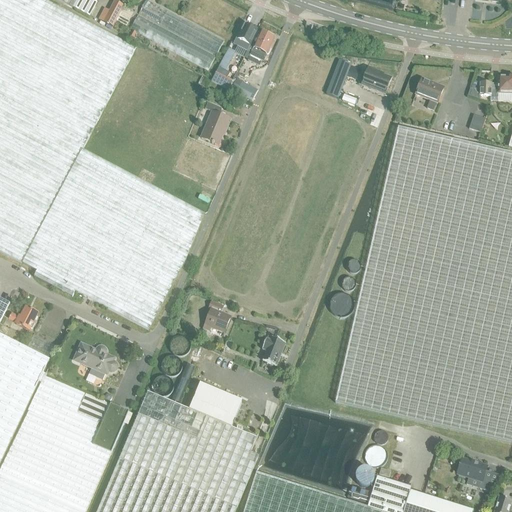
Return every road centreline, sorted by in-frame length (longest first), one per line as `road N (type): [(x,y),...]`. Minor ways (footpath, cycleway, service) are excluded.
road 1 (unclassified): [(0,280),(36,289),(150,345),(298,1)]
road 2 (secondary): [(511,48),(414,37),(298,1)]
